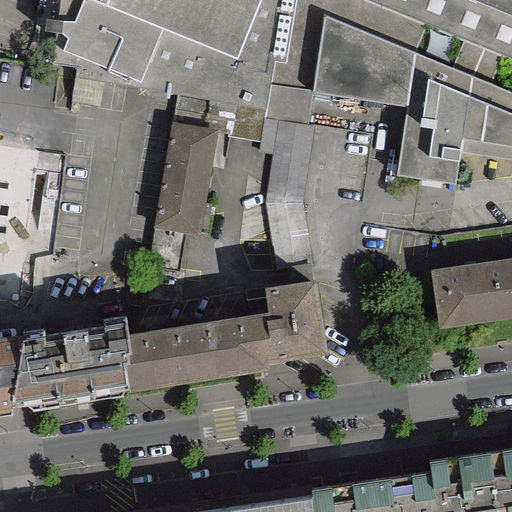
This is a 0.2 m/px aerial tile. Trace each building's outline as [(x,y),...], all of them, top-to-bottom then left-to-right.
[(70,38),(64,34),(57,33),(55,64),(78,68),(77,78),(178,95),(211,101),(237,105),(269,110),(272,86),(276,60),(287,62),(297,0),(264,0),(241,58),(165,28),(142,81),(65,52),(70,38)] [(86,0),(62,0),(60,21),(65,21),(77,22),(86,0)] [(142,81),(165,28),(107,6),(92,0),(86,0),(77,22),(65,21),(64,34),(70,38),(65,52),(142,81)] [(109,0),(107,6),(165,28),(241,58),(264,0),(109,0)] [(418,53),(428,24),(368,0),(297,0),(287,62),(276,60),(272,86),(315,93),(328,15),(418,53)] [(511,0),(368,0),(428,24),(465,40),(504,55),(511,58),(511,0)] [(410,106),(418,53),(328,15),(315,93),(410,106)] [(504,55),(465,40),(455,68),(493,84),(504,55)] [(439,82),(511,112),(511,145),(465,138),(463,151),(511,158),(511,91),(493,84),(455,68),(418,53),(410,106),(401,173),(458,183),(461,159),(435,156),(440,127),(432,126),(439,82)] [(435,156),(461,159),(463,151),(465,138),(511,145),(511,112),(439,82),(432,126),(440,127),(435,156)] [(311,125),(315,93),(272,86),(269,110),(267,119),(281,121),(311,125)] [(207,130),(211,101),(178,95),(174,125),(207,130)] [(269,110),(237,105),(233,136),(264,141),(267,119),(269,110)] [(281,121),(267,119),(264,141),(263,151),(276,152),(281,121)] [(302,201),(311,125),(281,121),(276,152),(269,201),(281,269),(313,264),(302,201)] [(207,130),(174,125),(157,225),(189,230),(201,231),(217,132),(207,130)] [(0,146),(0,226),(30,231),(41,151),(0,146)] [(189,230),(157,225),(151,265),(182,271),(189,230)] [(511,314),(511,300),(507,264),(437,273),(445,323),(511,314)] [(326,349),(315,283),(271,289),(277,318),(260,321),(268,359),(326,349)] [(132,352),(131,341),(126,317),(106,320),(107,326),(46,336),(46,329),(31,331),(26,332),(25,338),(13,405),(24,403),(131,387),(126,361),(130,360),(129,352),(132,352)] [(268,359),(260,321),(230,326),(223,372),(268,365),(268,359)] [(223,372),(230,326),(131,341),(132,352),(129,352),(130,360),(126,361),(131,387),(223,372)] [(0,407),(13,405),(25,338),(0,341),(0,407)] [(511,511),(511,448),(431,461),(433,471),(438,511),(511,511)] [(438,511),(433,471),(329,486),(313,488),(314,494),(316,511),(438,511)] [(316,511),(314,494),(190,511),(316,511)]
